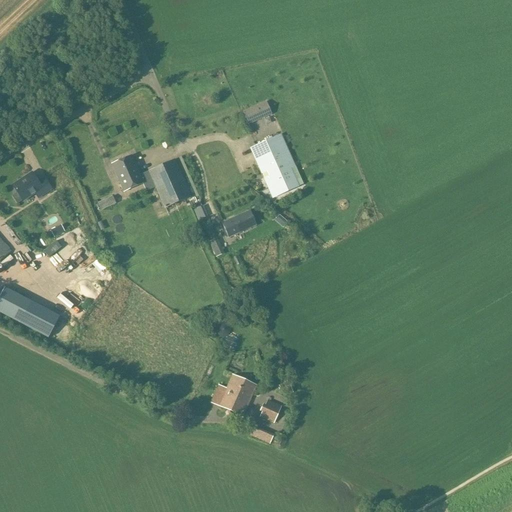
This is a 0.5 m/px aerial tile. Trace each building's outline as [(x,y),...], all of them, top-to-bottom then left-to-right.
[(272,115),(266,102),(243,112),(249,125),(272,115)] [(262,172),(273,198),(274,199),(303,186),(280,135),(250,148),(258,165),(250,169),(253,176),(262,172)] [(175,160),(139,176),(131,156),(112,165),(124,192),(143,184),(152,180),(165,209),(191,197),(175,160)] [(56,160),(46,167),(57,183),(67,177),(56,160)] [(14,188),(17,192),(12,196),(17,204),(23,201),(42,188),(46,194),(53,189),(44,177),(38,182),(32,173),(24,178),(25,180),(14,188)] [(101,211),(116,204),(112,197),(97,203),(101,211)] [(261,227),(254,209),(217,225),(225,242),(261,227)] [(50,231),(53,237),(64,230),(60,225),(50,231)] [(0,260),(11,251),(0,238),(0,260)] [(47,258),(61,248),(55,240),(42,250),(47,258)] [(221,265),(215,247),(208,250),(214,268),(221,265)] [(0,313),(16,322),(19,324),(28,329),(40,307),(31,302),(4,287),(0,295),(0,313)] [(58,327),(53,339),(60,342),(65,330),(58,327)] [(242,416),(256,385),(233,375),(227,389),(218,386),(211,403),(242,416)] [(279,386),(281,393),(292,389),(289,382),(279,386)] [(259,418),(274,424),(281,407),(267,400),(265,406),(263,405),(260,412),(261,412),(259,418)] [(254,421),(251,427),(271,436),(273,430),(254,421)] [(251,428),(247,435),(268,444),(271,437),(251,428)]
